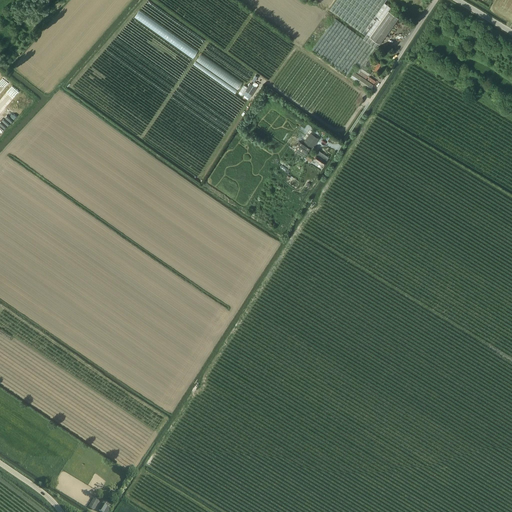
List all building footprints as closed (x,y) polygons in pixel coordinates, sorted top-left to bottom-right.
[(253,0),(249,6),(253,9),(259,0),(253,0)] [(267,0),(258,13),(262,16),(273,0),(267,0)] [(273,0),(262,16),(266,19),(279,0),(273,0)] [(280,0),(266,19),(270,22),(286,0),(280,0)] [(327,26),(291,0),(288,0),(287,3),(324,30),(327,26)] [(336,0),(330,9),(366,35),(363,39),(335,18),(311,50),(348,77),(355,67),(356,67),(354,71),(366,79),(371,71),(369,70),(371,68),(376,71),(381,64),(375,61),(370,57),(376,49),(379,44),(398,18),(389,11),(391,8),(385,3),(386,0),(336,0)] [(294,48),(253,18),(250,23),(290,52),(294,48)] [(290,53),(251,24),(247,29),(287,57),(290,53)] [(237,88),(240,83),(199,57),(196,62),(237,88)] [(354,72),(350,78),(370,91),(373,85),(354,72)] [(256,75),(244,94),(251,98),(262,79),(256,75)] [(303,144),(299,142),(295,150),(305,156),(307,155),(306,154),(308,151),(309,151),(310,150),(310,151),(319,140),(311,133),(303,144)] [(318,154),(313,160),(314,160),(312,162),(315,164),(316,162),(323,166),(327,160),(318,154)] [(94,511),(100,502),(94,498),(93,501),(92,500),(89,505),(90,506),(89,507),(94,511)] [(99,511),(100,511),(108,511),(111,509),(110,508),(112,505),(104,500),(102,504),(103,504),(99,511)]
